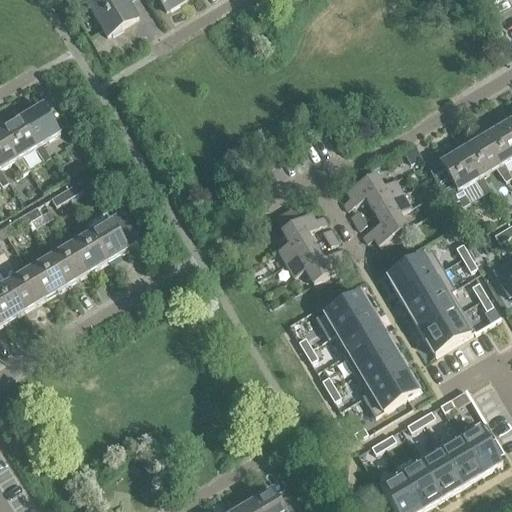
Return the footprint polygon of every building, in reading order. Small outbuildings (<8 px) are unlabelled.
[(138,22),(126,1),(127,0),(96,0),(87,6),(108,40),(138,22)] [(157,0),(166,14),(184,3),(183,2),(186,0),(157,0)] [(43,109),(22,122),(39,150),(35,153),(44,166),(51,162),(42,148),(60,137),(43,109)] [(35,153),(39,150),(22,122),(1,134),(18,163),(14,165),(23,178),(30,174),(21,161),(35,153)] [(500,170),(496,172),(505,186),(511,182),(504,168),(511,163),(511,143),(504,129),(483,142),(500,170)] [(0,187),(2,191),(9,187),(1,173),(14,165),(18,163),(1,134),(0,134),(0,187)] [(500,170),(483,142),(462,154),(479,183),(475,185),(485,198),(491,194),(483,181),(496,172),(500,170)] [(479,183),(462,154),(440,167),(457,196),(454,198),(462,211),(470,207),(462,193),(475,185),(479,183)] [(348,215),(366,203),(384,192),(376,179),(347,196),(351,203),(344,207),(348,215)] [(374,216),(403,199),(395,185),(384,192),(366,203),(374,216)] [(69,202),(83,194),(79,186),(65,194),(69,202)] [(56,210),(69,202),(65,194),(51,203),(56,210)] [(400,218),(400,219),(411,212),(403,199),(374,216),(381,229),(382,229),(400,218)] [(27,227),(41,219),(37,211),(23,220),(27,227)] [(308,238),(326,227),(322,220),(315,224),(311,217),(301,223),(294,212),(275,223),(290,248),(308,238)] [(107,216),(85,229),(90,237),(107,266),(129,253),(127,250),(137,243),(120,214),(110,221),(107,216)] [(355,227),(363,223),(359,216),(351,220),(355,227)] [(382,229),(381,229),(363,240),(367,247),(374,243),(378,250),(408,232),(400,219),(400,218),(382,229)] [(14,235),(27,227),(23,220),(9,228),(14,235)] [(359,234),(367,229),(363,223),(355,227),(359,234)] [(499,247),(511,239),(511,238),(508,232),(494,240),(499,247)] [(326,244),(334,240),(330,233),(322,237),(326,244)] [(90,237),(69,250),(86,278),(107,266),(90,237)] [(279,255),(287,268),(315,251),(308,238),(290,248),(279,255)] [(331,251),(338,247),(334,240),(326,244),(331,251)] [(462,263),(469,259),(463,249),(456,253),(462,263)] [(69,250),(48,262),(65,291),(86,278),(69,250)] [(315,251),(287,268),(295,282),(306,275),(306,274),(323,264),(315,251)] [(306,274),(306,275),(314,288),(343,271),(339,264),(346,260),(342,252),(323,264),(306,274)] [(462,263),(470,277),(477,273),(469,259),(462,263)] [(423,260),(388,281),(400,301),(436,280),(423,260)] [(48,262),(27,275),(44,303),(65,291),(48,262)] [(27,275),(6,287),(23,316),(44,303),(27,275)] [(436,280),(400,301),(412,321),(447,300),(436,280)] [(6,287),(0,291),(0,324),(2,328),(23,316),(6,287)] [(479,287),(477,288),(472,292),(480,305),(487,301),(479,287)] [(360,297),(324,319),(337,339),(372,318),(360,297)] [(447,300),(412,321),(423,341),(459,319),(447,300)] [(493,312),(487,301),(480,305),(486,316),(490,313),(493,312)] [(372,318),(337,339),(348,359),(384,337),(372,318)] [(459,319),(423,341),(436,361),(471,340),(459,319)] [(384,337),(348,359),(360,378),(396,357),(384,337)] [(298,347),(305,357),(311,353),(305,342),(298,347)] [(318,363),(311,353),(305,357),(311,367),(318,363)] [(396,357),(360,378),(372,398),(407,377),(396,357)] [(407,377),(372,398),(384,418),(420,397),(407,377)] [(322,386),(328,396),(335,392),(329,382),(322,386)] [(334,406),(341,402),(335,392),(328,396),(334,406)] [(450,404),(440,410),(444,417),(455,411),(450,404)] [(421,422),(425,429),(435,423),(431,416),(421,422)] [(425,429),(421,422),(407,430),(411,437),(425,429)] [(485,429),(459,444),(481,480),(501,468),(489,447),(494,443),(485,429)] [(364,432),(353,438),(357,445),(368,439),(364,432)] [(381,445),(386,452),(396,446),(392,439),(381,445)] [(459,444),(440,456),(461,492),(481,480),(459,444)] [(375,459),(386,452),(381,445),(371,452),(375,459)] [(440,456),(420,467),(442,503),(461,492),(440,456)] [(420,467),(401,479),(420,511),(426,511),(442,503),(420,467)] [(420,511),(401,479),(380,491),(392,511),(420,511)] [(254,511),(298,511),(287,494),(277,500),(273,493),(251,506),(254,511)]
